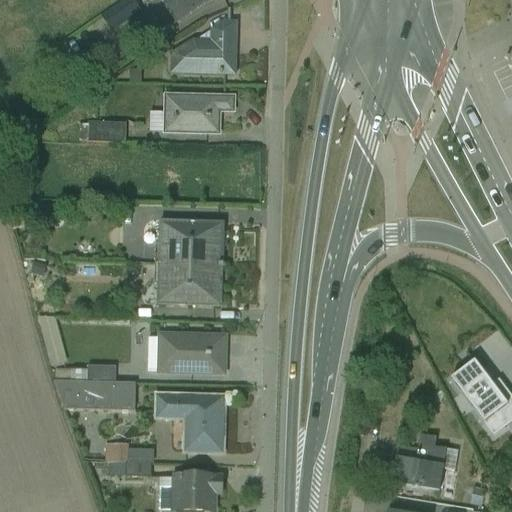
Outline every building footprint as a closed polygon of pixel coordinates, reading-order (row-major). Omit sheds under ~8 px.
[(158,0),(174,24),(220,0),(158,0)] [(172,78),(238,78),(238,23),(212,23),(212,47),(172,47),(172,78)] [(237,113),(236,97),(167,98),(167,137),(222,136),(222,113),(237,113)] [(141,150),(142,138),(160,139),(160,132),(108,129),(107,149),(141,150)] [(161,220),(160,263),(226,265),(227,222),(161,220)] [(159,307),(225,308),(226,265),(160,263),(159,307)] [(64,297),(48,301),(66,372),(82,367),(64,297)] [(158,374),(228,375),(228,338),(158,337),(158,374)] [(475,363),(451,382),(493,438),(511,423),(511,402),(498,384),(493,387),(475,363)] [(151,416),(151,389),(130,389),(130,373),(74,373),(74,417),(151,416)] [(183,455),(229,456),(230,397),(156,395),(155,423),(184,424),(183,455)] [(400,489),(447,495),(453,451),(406,444),(400,489)] [(119,447),(118,482),(140,483),(142,448),(119,447)] [(143,455),(143,481),(167,481),(167,455),(143,455)] [(167,511),(225,511),(225,477),(167,478),(167,511)]
